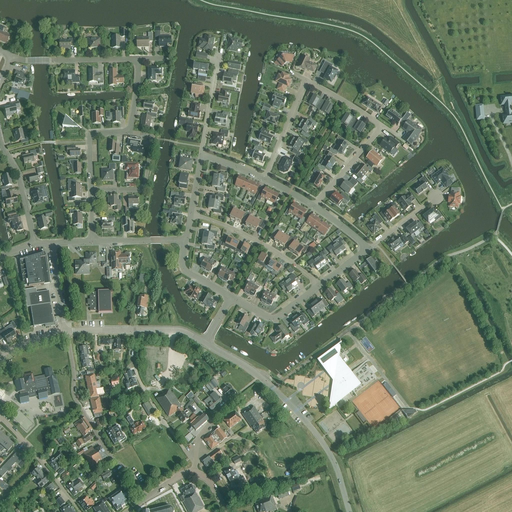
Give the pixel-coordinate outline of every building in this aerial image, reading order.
[(0,25),(0,40),(6,43),(8,38),(10,37),(8,33),(6,34),(2,33),(4,27),(0,25)] [(160,47),(167,47),(167,43),(171,43),(171,37),(160,37),(160,32),(155,32),(155,40),(159,40),(160,47)] [(137,38),(137,47),(149,47),(148,42),(152,42),(152,33),(148,33),(148,38),(137,38)] [(213,38),(207,36),(205,37),(205,40),(201,40),(200,40),(199,46),(200,47),(203,48),(203,49),(211,51),(212,50),(214,39),(213,38)] [(71,46),(74,46),(74,39),(69,39),(69,41),(60,41),(60,49),(71,49),(71,46)] [(97,45),(100,45),(100,39),(88,39),(88,45),(91,45),(91,48),(97,48),(97,45)] [(237,48),(241,48),(242,42),(238,42),(238,40),(229,39),(227,50),(236,51),(237,48)] [(271,62),(282,67),(286,63),(291,63),(296,52),(295,52),(294,56),(288,56),(288,52),(281,52),(277,56),(280,60),(275,64),(271,62)] [(310,59),(303,56),(297,67),(305,70),(305,68),(313,72),(316,66),(308,62),(310,59)] [(332,66),(325,62),(320,72),(324,74),(325,74),(327,75),(325,79),(331,82),(333,79),(334,80),(336,76),(335,75),(337,72),(331,68),(332,66)] [(209,66),(194,63),(193,70),(199,71),(198,81),(205,82),(207,72),(208,72),(209,66)] [(161,74),(161,68),(149,68),(149,81),(155,80),(155,74),(161,74)] [(16,70),(14,74),(13,76),(15,77),(16,77),(13,82),(23,86),(24,83),(26,84),(27,81),(26,78),(28,75),(16,70)] [(64,71),(64,80),(64,82),(72,82),(72,83),(79,82),(79,76),(75,76),(75,70),(71,70),(71,71),(64,71)] [(99,84),(103,84),(103,74),(97,74),(97,70),(89,70),(89,82),(97,82),(99,82),(99,84)] [(116,77),(116,70),(110,70),(110,85),(115,85),(115,83),(123,83),(123,76),(116,77)] [(222,78),(222,81),(223,82),(227,83),(227,84),(232,85),(232,80),(236,81),(237,75),(238,75),(239,72),(232,70),(232,74),(224,73),(223,79),(222,78)] [(289,77),(284,75),(283,77),(279,76),(276,82),(280,83),(278,89),(284,92),(286,86),(288,87),(289,87),(291,82),(291,81),(288,79),(289,77)] [(202,83),(194,85),(194,88),(192,87),(192,90),(192,91),(191,96),(192,96),(192,94),(196,95),(196,98),(200,97),(200,95),(203,96),(205,88),(204,89),(203,89),(202,83)] [(229,92),(223,90),(222,95),(219,95),(218,102),(228,103),(229,97),(229,92)] [(274,93),(271,102),(274,103),(273,107),(279,109),(281,106),(283,107),(287,98),(274,93)] [(319,109),(324,101),(314,95),(314,96),(313,95),(310,100),(311,100),(309,104),(319,109)] [(511,95),(501,97),(502,105),(505,104),(506,108),(506,112),(507,115),(503,116),(504,123),(511,122),(511,114),(511,115),(511,111),(511,108),(511,107),(510,104),(511,103),(511,95)] [(382,106),(367,97),(363,104),(377,113),(382,106)] [(157,113),(158,108),(153,107),(154,105),(155,105),(153,101),(151,103),(145,102),(144,108),(151,109),(151,112),(157,113)] [(333,106),(324,101),(319,109),(328,115),(333,106)] [(18,102),(11,104),(9,104),(9,107),(4,108),(5,113),(5,114),(6,114),(7,119),(6,116),(13,115),(13,113),(16,112),(15,108),(19,107),(18,102)] [(200,105),(193,103),(191,110),(189,110),(188,117),(199,119),(201,112),(199,112),(200,105)] [(110,112),(106,112),(106,118),(110,118),(110,120),(113,120),(113,123),(120,123),(120,116),(123,116),(123,108),(119,108),(119,113),(112,113),(110,114),(110,112)] [(100,116),(103,116),(103,110),(98,110),(98,113),(93,113),(93,124),(100,123),(100,116)] [(390,110),(386,116),(398,125),(403,119),(390,110)] [(223,115),(216,114),(215,123),(225,125),(227,116),(230,117),(231,113),(223,112),(223,115)] [(156,118),(157,115),(147,113),(146,116),(142,115),(141,121),(142,122),(141,126),(149,127),(151,117),(156,118)] [(268,113),(265,121),(276,125),(279,117),(268,113)] [(349,130),(356,120),(351,117),(347,114),(341,122),(350,128),(349,130)] [(66,117),(61,124),(65,127),(79,127),(81,129),(82,128),(66,117)] [(301,124),(309,129),(312,124),(315,126),(317,123),(311,120),(309,122),(304,119),(301,124)] [(197,134),(198,126),(193,125),(193,121),(186,120),(185,124),(188,124),(186,132),(190,132),(190,137),(195,138),(195,133),(197,134)] [(356,120),(349,130),(354,133),(356,130),(360,133),(362,130),(363,131),(366,127),(365,126),(361,123),(356,120)] [(403,139),(411,145),(415,140),(417,138),(417,137),(422,130),(420,129),(421,129),(418,127),(417,127),(408,121),(403,128),(408,133),(403,139)] [(306,134),(309,129),(301,124),(298,129),(304,132),(302,135),(308,138),(310,136),(306,134)] [(270,131),(262,128),(261,132),(262,132),(259,140),(270,145),(273,137),(268,135),(270,131)] [(21,144),(29,142),(28,139),(24,139),(22,129),(13,131),(14,136),(15,135),(16,141),(20,140),(21,144)] [(221,134),(214,133),(213,140),(212,140),(211,144),(215,145),(216,144),(222,145),(224,137),(227,138),(229,131),(221,130),(221,134)] [(340,141),(337,145),(337,146),(345,150),(348,146),(343,142),(344,140),(338,136),(337,139),(340,141)] [(292,142),(302,148),(305,143),(306,144),(308,141),(302,138),(301,141),(295,137),(292,142)] [(395,148),(399,144),(392,137),(388,142),(385,139),(380,145),(390,153),(395,148)] [(143,154),(144,147),(136,145),(137,142),(131,141),(130,147),(134,147),(133,152),(143,154)] [(119,145),(116,145),(116,142),(110,142),(109,152),(113,152),(113,155),(115,155),(118,155),(119,149),(119,145)] [(299,153),(302,148),(292,142),(289,147),(295,150),(293,153),(299,157),(301,154),(299,153)] [(337,146),(337,145),(336,144),(333,149),(331,148),(329,151),(335,155),(337,152),(343,155),(345,150),(337,146)] [(71,156),(80,156),(80,150),(75,150),(75,147),(67,147),(67,152),(70,152),(71,156)] [(258,161),(262,162),(266,155),(262,154),(264,150),(255,147),(254,150),(255,151),(252,158),(256,160),(258,161)] [(33,157),(37,156),(35,150),(30,152),(30,154),(22,156),(24,163),(28,162),(28,163),(34,162),(33,157)] [(367,158),(377,166),(382,160),(372,151),(367,158)] [(326,156),(323,161),(333,167),(336,162),(330,158),(332,156),(326,152),(325,154),(324,155),(326,156)] [(190,161),(191,156),(181,154),(179,164),(181,165),(180,169),(190,171),(192,162),(190,161)] [(282,163),(282,164),(280,169),(280,171),(284,173),(287,172),(292,163),(291,160),(287,158),(284,159),(282,163)] [(76,161),(70,161),(70,164),(71,164),(73,174),(75,174),(81,174),(81,164),(76,164),(76,161)] [(333,167),(323,161),(320,165),(319,164),(317,167),(323,171),(325,168),(330,171),(333,167)] [(138,169),(138,163),(125,163),(125,171),(129,171),(129,173),(127,173),(126,180),(132,180),(133,178),(138,178),(138,169)] [(115,170),(115,164),(109,164),(109,170),(102,170),(103,180),(113,180),(112,170),(115,170)] [(357,169),(365,175),(369,171),(371,173),(373,170),(369,166),(367,169),(361,164),(357,169)] [(313,172),(317,174),(311,183),(318,187),(320,183),(322,181),(324,177),(319,175),(321,172),(315,168),(313,172)] [(361,180),(365,175),(357,169),(353,173),(359,178),(357,181),(361,184),(363,182),(361,180)] [(437,184),(440,182),(442,182),(442,183),(446,187),(452,183),(447,177),(448,176),(443,169),(432,177),(437,184)] [(187,182),(189,175),(181,173),(179,184),(180,184),(179,188),(187,190),(188,182),(187,182)] [(213,176),(212,181),(223,183),(223,179),(227,180),(228,174),(221,173),(220,176),(214,175),(214,177),(213,176)] [(12,185),(9,174),(1,176),(2,180),(1,180),(1,181),(1,183),(2,184),(3,184),(4,187),(1,188),(1,191),(9,189),(8,186),(12,185)] [(37,174),(28,176),(30,183),(38,181),(37,174)] [(236,186),(242,189),(246,180),(240,177),(236,186)] [(421,183),(414,188),(418,195),(422,192),(425,190),(424,190),(427,188),(425,185),(428,183),(424,177),(419,181),(421,183)] [(353,188),(355,185),(355,186),(358,183),(352,178),(350,181),(348,184),(346,181),(341,187),(348,194),(353,188)] [(72,192),(81,192),(81,185),(74,186),(74,180),(68,180),(68,192),(72,192)] [(242,189),(248,191),(252,182),(246,180),(242,189)] [(223,183),(212,181),(211,185),(212,185),(212,187),(218,188),(217,191),(225,192),(226,187),(222,186),(223,183)] [(252,182),(248,191),(255,194),(259,185),(252,182)] [(36,192),(32,193),(33,196),(35,204),(35,203),(42,201),(42,202),(43,202),(42,198),(47,196),(46,190),(45,186),(35,188),(36,192)] [(262,197),(267,201),(272,192),(266,188),(263,195),(260,193),(257,199),(260,201),(262,197)] [(449,196),(448,202),(450,203),(450,206),(457,207),(458,204),(460,204),(460,197),(459,197),(460,189),(452,188),(451,196),(449,196)] [(82,198),(81,192),(72,192),(72,198),(69,198),(69,201),(75,201),(75,198),(82,198)] [(184,205),(185,198),(178,197),(179,193),(171,192),(170,198),(175,199),(174,203),(174,205),(178,206),(178,203),(184,205)] [(272,192),(267,201),(273,204),(271,207),(274,208),(277,203),(275,201),(278,195),(272,192)] [(338,205),(339,206),(342,202),(341,201),(343,198),(346,201),(348,198),(342,193),(340,195),(336,192),(330,199),(337,205),(338,205)] [(12,193),(2,195),(4,202),(6,202),(6,205),(16,202),(15,196),(13,196),(12,193)] [(405,210),(412,205),(410,203),(415,199),(411,194),(406,198),(405,196),(398,202),(400,205),(401,204),(405,210)] [(208,203),(219,204),(220,201),(223,202),(224,196),(217,195),(216,198),(211,197),(211,196),(210,196),(210,198),(209,198),(208,203)] [(132,197),(132,196),(129,196),(129,208),(133,208),(133,204),(139,204),(139,201),(139,200),(139,197),(132,197)] [(115,211),(120,211),(120,203),(117,203),(117,197),(109,197),(109,203),(111,203),(111,207),(115,206),(115,211)] [(219,208),(219,204),(208,203),(207,207),(208,207),(208,209),(209,209),(214,210),(214,213),(221,214),(222,208),(219,208)] [(392,209),(389,211),(395,218),(399,215),(396,210),(398,208),(394,203),(390,206),(392,209)] [(289,213),(295,216),(300,207),(294,204),(291,210),(288,208),(285,214),(288,216),(289,213)] [(230,218),(235,221),(239,212),(234,209),(235,207),(232,205),(229,212),(230,211),(233,212),(230,218)] [(300,207),(295,216),(301,219),(299,222),(302,224),(305,218),(302,217),(306,211),(300,207)] [(169,216),(168,218),(172,218),(171,223),(181,225),(182,216),(181,215),(176,215),(177,210),(170,209),(169,216)] [(395,218),(389,211),(386,213),(384,210),(380,214),(384,219),(386,217),(390,222),(395,218)] [(436,214),(433,210),(424,216),(429,223),(434,219),(436,221),(442,217),(438,212),(436,214)] [(77,214),(77,211),(70,211),(70,214),(74,214),(74,224),(72,224),(72,225),(77,225),(77,228),(82,228),(82,225),(82,224),(82,218),(82,214),(77,214)] [(245,219),(246,219),(248,213),(245,211),(244,214),(239,212),(235,221),(240,223),(243,217),(246,218),(245,219)] [(246,226),(251,228),(255,219),(250,217),(251,214),(248,213),(246,219),(246,218),(249,220),(246,226)] [(370,229),(374,234),(382,228),(378,223),(381,220),(376,214),(372,217),(375,221),(371,224),(370,223),(367,226),(369,230),(370,229)] [(21,224),(19,215),(7,218),(8,224),(11,223),(13,229),(16,228),(16,231),(23,230),(21,224)] [(307,223),(313,227),(318,219),(313,215),(307,223)] [(47,224),(47,223),(47,221),(46,220),(45,221),(44,217),(38,219),(40,229),(47,228),(46,224),(47,224)] [(127,233),(134,233),(133,223),(129,223),(129,218),(123,219),(123,226),(127,226),(127,233)] [(255,219),(251,228),(256,231),(259,225),(261,226),(261,227),(264,220),(261,219),(260,222),(255,219)] [(313,227),(318,231),(324,223),(318,219),(313,227)] [(417,224),(416,223),(407,229),(411,235),(420,229),(421,230),(424,227),(420,222),(417,224)] [(324,223),(318,231),(324,235),(330,227),(324,223)] [(279,244),(284,235),(279,233),(281,230),(279,228),(274,235),(275,234),(278,235),(274,241),(279,244)] [(202,234),(202,238),(213,240),(213,237),(217,238),(218,232),(210,231),(210,234),(204,233),(204,232),(204,234),(202,234)] [(290,243),(293,238),(291,236),(289,238),(284,235),(279,244),(284,247),(287,241),(290,243)] [(295,236),(293,238),(290,243),(293,245),(289,250),(293,253),(299,245),(295,242),(298,238),(295,236)] [(405,236),(402,238),(400,240),(397,237),(394,239),(393,239),(391,241),(392,241),(388,244),(393,250),(400,244),(402,247),(407,243),(409,241),(405,236)] [(226,237),(222,245),(225,247),(230,249),(234,240),(232,238),(230,238),(229,237),(228,239),(226,238),(226,237)] [(335,245),(341,253),(346,249),(342,245),(345,243),(340,237),(334,242),(336,245),(335,245)] [(213,240),(202,238),(201,243),(202,243),(202,245),(208,246),(207,249),(214,250),(215,244),(212,244),(213,240)] [(234,240),(230,249),(235,251),(237,253),(241,245),(238,244),(239,242),(238,242),(237,240),(237,241),(234,240)] [(241,245),(237,253),(245,257),(250,247),(249,247),(248,246),(247,246),(245,245),(244,247),(241,245)] [(304,248),(299,245),(293,253),(298,256),(302,251),(304,253),(304,254),(308,248),(305,246),(304,248)] [(337,256),(341,253),(335,245),(333,247),(331,245),(327,249),(331,254),(333,252),(337,256)] [(121,255),(121,252),(111,252),(112,268),(112,270),(119,270),(121,270),(121,264),(130,264),(130,262),(130,254),(129,254),(129,253),(128,252),(126,252),(125,253),(125,255),(121,255)] [(316,259),(322,267),(327,264),(323,259),(326,257),(322,252),(319,254),(321,256),(316,259)] [(28,285),(28,286),(44,284),(44,282),(48,282),(45,257),(44,253),(19,260),(19,261),(20,261),(23,286),(28,285)] [(86,254),(86,261),(89,261),(89,264),(96,263),(96,253),(86,254)] [(201,268),(205,271),(210,261),(205,259),(203,257),(203,254),(200,254),(199,260),(202,260),(204,261),(201,267),(202,267),(201,268)] [(264,268),(268,260),(266,259),(267,257),(262,254),(257,263),(264,268)] [(381,266),(373,256),(371,258),(366,262),(375,273),(380,270),(378,268),(381,266)] [(318,271),(322,267),(316,259),(314,261),(313,259),(308,263),(312,268),(314,266),(318,271)] [(269,271),(271,272),(274,268),(277,263),(276,263),(275,261),(274,262),(272,260),(271,262),(268,260),(264,268),(269,271)] [(86,261),(76,262),(76,275),(89,274),(89,264),(89,261),(86,261)] [(205,271),(209,272),(210,272),(211,272),(213,267),(216,269),(219,263),(216,262),(215,264),(210,261),(205,271)] [(271,272),(277,276),(280,274),(284,269),(283,269),(280,268),(282,266),(279,265),(279,264),(278,264),(277,263),(274,268),(271,272)] [(222,280),(227,271),(223,268),(224,266),(221,264),(218,270),(221,271),(218,276),(219,277),(219,278),(222,280)] [(227,271),(222,280),(226,282),(227,281),(228,282),(231,277),(234,279),(237,273),(238,272),(234,270),(232,273),(227,271)] [(360,277),(355,270),(349,274),(355,282),(358,279),(362,284),(367,280),(362,275),(360,277)] [(290,279),(288,281),(293,289),(298,286),(295,281),(297,279),(293,274),(289,278),(290,279)] [(245,292),(248,295),(249,295),(255,284),(255,283),(252,281),(254,277),(250,275),(245,285),(247,286),(244,291),(245,292)] [(346,284),(342,280),(337,284),(343,292),(348,288),(350,290),(353,287),(349,282),(346,284)] [(293,289),(288,281),(283,284),(282,283),(279,285),(283,290),(285,288),(289,292),(293,289)] [(255,284),(249,295),(253,297),(253,296),(254,297),(257,291),(260,293),(263,287),(260,286),(255,284)] [(192,288),(189,286),(185,292),(189,294),(188,295),(195,299),(200,290),(193,287),(192,288)] [(36,288),(24,290),(26,307),(30,307),(33,326),(34,326),(45,325),(45,327),(54,326),(53,318),(48,291),(49,291),(36,293),(36,288)] [(265,304),(271,295),(268,294),(270,291),(267,290),(264,288),(261,294),(264,295),(261,300),(262,301),(262,302),(265,304)] [(335,295),(330,289),(329,290),(329,289),(328,289),(326,290),(325,291),(326,292),(325,293),(331,301),(334,299),(338,304),(344,300),(338,293),(335,295)] [(99,313),(112,313),(111,291),(98,291),(98,292),(93,293),(93,295),(90,295),(90,300),(88,300),(88,304),(90,304),(90,311),(99,311),(99,313)] [(212,297),(205,293),(200,302),(207,306),(207,305),(212,308),(215,302),(210,299),(212,297)] [(149,296),(141,295),(140,298),(139,298),(137,307),(137,310),(138,310),(137,315),(143,316),(146,317),(147,311),(148,300),(149,296)] [(271,295),(265,304),(269,306),(270,305),(271,306),(274,301),(276,302),(279,297),(277,295),(275,298),(271,295)] [(313,302),(320,311),(325,307),(326,308),(329,305),(324,299),(321,301),(319,298),(316,300),(313,302)] [(315,315),(320,311),(313,302),(310,304),(310,305),(308,306),(310,309),(307,312),(312,318),(315,316),(315,315)] [(296,315),(294,317),(300,325),(303,323),(304,325),(309,322),(304,314),(301,317),(298,313),(296,315)] [(242,314),(237,324),(240,325),(238,329),(244,333),(248,326),(245,324),(248,318),(242,314)] [(300,325),(294,317),(292,318),(289,320),(293,325),(291,327),(295,332),(299,329),(297,327),(300,325)] [(264,326),(257,322),(255,326),(254,326),(252,325),(248,333),(249,334),(252,335),(253,333),(255,334),(256,334),(256,333),(259,335),(261,332),(262,332),(263,332),(264,330),(263,329),(262,328),(264,326)] [(289,335),(282,325),(275,330),(277,333),(271,338),(275,343),(281,338),(282,340),(289,335)] [(11,329),(7,332),(12,339),(16,336),(11,329)] [(12,339),(7,332),(2,335),(0,331),(0,340),(1,340),(4,338),(7,342),(12,339)] [(341,339),(340,339),(339,345),(319,361),(334,380),(334,382),(329,413),(330,407),(359,385),(338,357),(341,339)] [(115,352),(119,352),(119,350),(121,350),(121,344),(122,344),(122,340),(114,340),(114,341),(111,341),(111,343),(112,344),(114,345),(113,350),(115,350),(115,352)] [(81,356),(84,368),(90,367),(88,356),(89,355),(88,352),(87,351),(86,346),(79,347),(81,356)] [(21,395),(19,396),(20,404),(29,402),(28,398),(38,396),(39,399),(48,398),(47,396),(59,393),(56,376),(53,377),(51,368),(44,370),(45,376),(34,378),(33,373),(23,375),(24,379),(14,381),(17,392),(20,392),(21,395)] [(127,390),(132,388),(130,381),(127,374),(124,375),(126,381),(124,382),(125,383),(124,383),(127,390)] [(97,389),(96,382),(94,375),(85,377),(89,391),(97,389)] [(130,381),(132,388),(138,386),(135,379),(130,381)] [(233,393),(231,390),(232,389),(232,387),(231,385),(229,385),(227,386),(226,384),(221,388),(222,390),(221,391),(227,398),(233,393)] [(97,389),(89,391),(90,398),(99,396),(97,389)] [(177,412),(179,416),(180,416),(184,412),(181,407),(182,406),(170,389),(165,392),(160,396),(160,395),(156,398),(169,417),(177,412)] [(209,397),(217,406),(223,401),(217,394),(216,394),(215,392),(209,397)] [(211,411),(217,406),(209,397),(204,402),(211,411)] [(99,398),(91,400),(94,414),(95,418),(103,416),(99,398)] [(149,417),(153,414),(146,404),(143,406),(149,417)] [(267,426),(263,421),(262,419),(264,418),(262,415),(261,416),(254,406),(242,414),(252,429),(253,428),(257,433),(267,426)] [(267,411),(270,415),(276,410),(273,406),(267,411)] [(180,416),(179,416),(183,423),(189,419),(185,414),(188,412),(187,410),(184,412),(180,416)] [(402,410),(401,411),(402,411),(403,412),(404,413),(405,415),(406,416),(406,417),(407,418),(407,419),(408,419),(416,412),(415,410),(402,411),(402,410)] [(230,428),(242,420),(235,411),(224,420),(230,428)] [(357,414),(364,423),(367,421),(360,411),(357,414)] [(300,424),(302,422),(292,412),(290,414),(300,424)] [(194,429),(196,431),(209,420),(204,414),(199,419),(194,414),(190,419),(191,421),(189,422),(192,426),(189,429),(191,432),(194,429)] [(129,415),(126,417),(131,426),(132,426),(133,427),(130,428),(134,435),(138,432),(139,433),(141,432),(142,430),(146,428),(142,423),(139,425),(138,423),(135,425),(134,425),(135,424),(132,420),(131,420),(130,418),(131,418),(129,415)] [(88,433),(92,430),(84,417),(74,424),(78,430),(79,430),(84,437),(89,434),(88,433)] [(115,436),(119,442),(121,441),(125,438),(121,432),(122,432),(118,425),(112,429),(116,435),(115,436)] [(214,432),(222,442),(227,438),(220,428),(214,432)] [(119,443),(119,442),(115,436),(116,435),(112,429),(107,432),(115,445),(118,442),(119,443)] [(211,450),(222,442),(214,432),(204,440),(211,450)] [(80,448),(93,438),(90,433),(89,434),(81,439),(76,443),(80,448)] [(65,441),(60,435),(56,438),(61,445),(65,441)] [(0,449),(9,440),(4,436),(0,440),(0,443),(1,445),(0,445),(0,449)] [(14,445),(9,440),(0,449),(0,451),(1,453),(5,449),(8,451),(14,445)] [(83,453),(91,467),(95,465),(103,461),(102,460),(107,457),(101,446),(94,450),(93,448),(85,453),(83,453)] [(213,454),(202,461),(207,468),(213,464),(215,467),(221,462),(219,459),(214,462),(213,461),(222,454),(219,449),(217,451),(213,454)] [(52,458),(53,458),(48,463),(56,471),(61,466),(58,463),(65,457),(59,452),(52,458)] [(18,463),(22,459),(16,453),(0,469),(0,475),(2,477),(7,471),(9,472),(12,469),(11,467),(16,462),(18,463)] [(41,488),(50,480),(45,475),(45,476),(39,468),(32,474),(34,476),(35,476),(39,480),(36,483),(41,488)] [(236,485),(245,481),(242,476),(240,478),(236,470),(234,472),(232,468),(225,472),(227,476),(228,479),(231,483),(234,481),(236,485)] [(104,480),(112,475),(109,471),(101,476),(104,480)] [(0,480),(0,486),(5,490),(8,485),(4,483),(0,480)] [(82,487),(84,485),(80,480),(74,484),(72,482),(67,486),(74,496),(79,492),(80,492),(83,490),(82,487)] [(57,489),(52,484),(45,490),(49,495),(57,489)] [(201,510),(204,508),(199,497),(198,498),(195,492),(194,491),(195,490),(196,489),(195,487),(193,486),(192,487),(191,485),(181,490),(184,496),(180,498),(182,503),(183,502),(188,511),(197,511),(201,510)] [(125,505),(130,502),(127,497),(125,494),(122,490),(109,499),(117,511),(122,507),(122,508),(125,505)] [(281,496),(282,498),(288,496),(286,490),(277,493),(278,497),(281,496)] [(269,511),(270,511),(276,510),(275,505),(276,505),(272,494),(262,498),(263,500),(255,503),(257,507),(257,508),(257,510),(258,509),(258,511),(265,511),(266,511),(265,511),(267,511),(269,511)] [(86,511),(95,504),(91,498),(89,500),(87,497),(79,503),(86,511)] [(62,511),(74,511),(74,510),(72,510),(70,505),(66,507),(63,505),(65,503),(61,498),(56,501),(60,507),(62,506),(65,508),(61,510),(62,511)] [(103,499),(102,500),(99,502),(100,504),(94,508),(95,511),(109,511),(105,505),(107,504),(103,499)]
